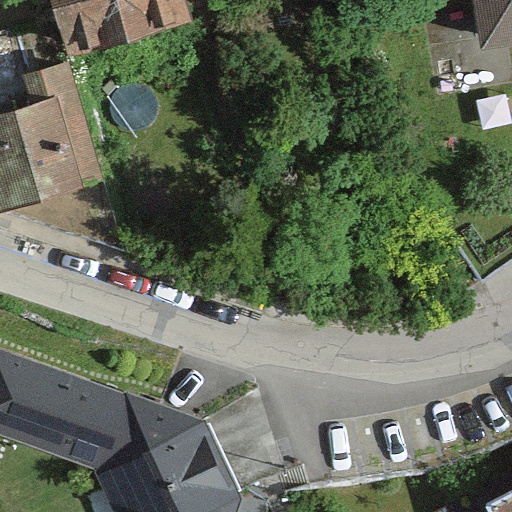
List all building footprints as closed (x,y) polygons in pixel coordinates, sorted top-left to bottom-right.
[(55,0),(68,44),(191,9),(188,0),(55,0)] [(511,0),(476,0),(482,34),(511,28),(511,0)] [(30,94),(0,102),(0,200),(81,175),(102,169),(74,80),(66,55),(22,68),(30,94)] [(257,511),(217,418),(1,346),(0,348),(0,432),(117,482),(128,511),(257,511)] [(511,511),(511,479),(481,494),(489,511),(511,511)]
